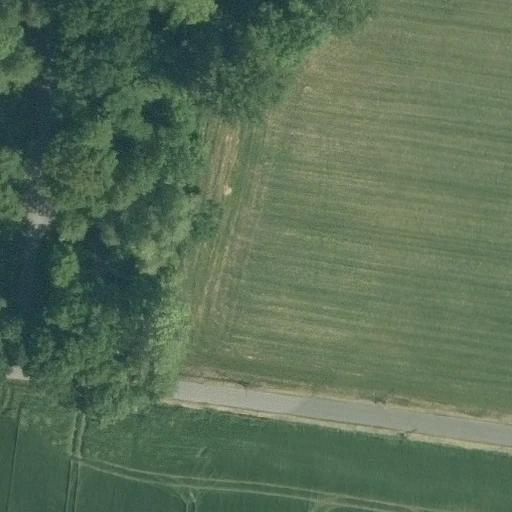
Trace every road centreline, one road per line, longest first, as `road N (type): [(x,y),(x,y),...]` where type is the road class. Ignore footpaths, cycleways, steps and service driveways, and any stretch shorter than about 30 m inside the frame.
road 1 (unclassified): [(0,368),(511,439)]
road 2 (unclassified): [(0,319),(39,0)]
